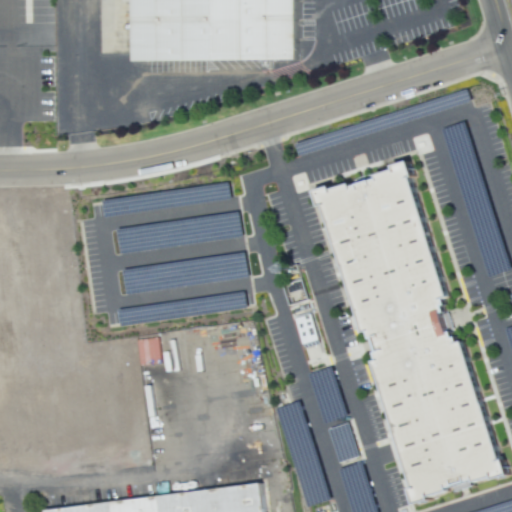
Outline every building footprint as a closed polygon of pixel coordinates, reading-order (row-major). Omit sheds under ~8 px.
[(133,0),(293,0),(293,50),(133,55),(133,0)] [(295,143),(299,156),(471,101),(467,89),(295,143)] [(511,482),(428,508),(328,191),(419,164),(511,457),(511,482)] [(103,200),(228,182),(231,199),(104,217),(103,200)] [(116,229),(239,212),(243,237),(120,254),(116,229)] [(123,270),(245,252),(248,277),(126,294),(123,270)] [(304,360),(323,356),(311,308),(309,309),(302,280),(286,284),(304,360)] [(118,309),(244,291),(247,308),(120,326),(118,309)] [(136,340),(157,337),(161,363),(139,366),(136,340)] [(51,511),(266,485),(269,511),(51,511)]
